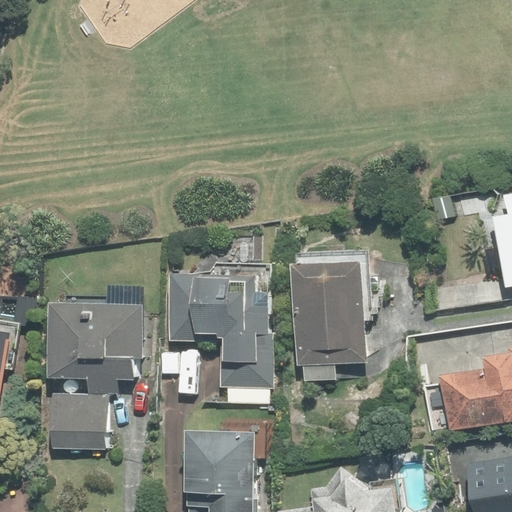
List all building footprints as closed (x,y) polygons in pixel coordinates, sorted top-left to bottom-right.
[(511,192),(506,194),(509,214),(498,216),(509,285),(511,284),(511,192)] [(453,196),(434,201),(439,223),(459,218),(453,196)] [(367,259),(297,262),(302,365),(372,362),(367,259)] [(176,276),(174,339),(225,340),(224,388),(276,389),(279,262),(218,261),(218,277),(176,276)] [(113,304),(55,302),(53,377),(93,378),(93,395),(55,394),(54,448),(111,449),(112,395),(122,395),(122,379),(139,379),(140,356),(148,356),(150,284),(114,283),(113,304)] [(16,322),(0,319),(0,425),(6,426),(23,323),(35,325),(39,299),(21,296),(16,322)] [(445,374),(453,429),(511,420),(511,346),(490,350),(492,367),(445,374)] [(261,511),(265,431),(192,429),(188,511),(261,511)] [(511,511),(511,455),(474,462),(482,511),(511,511)] [(281,510),(280,511),(399,511),(395,485),(373,488),(343,466),(328,485),(313,487),(316,504),(281,510)]
